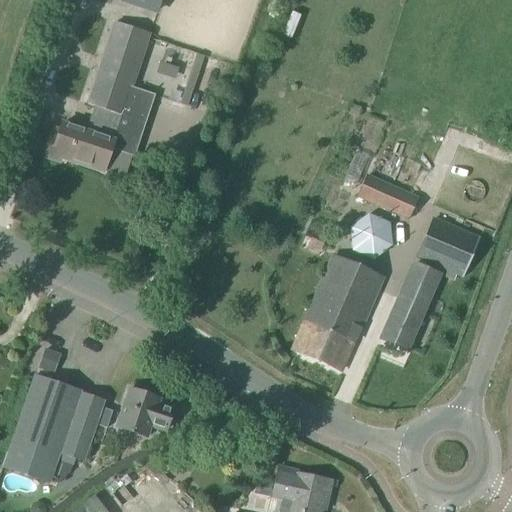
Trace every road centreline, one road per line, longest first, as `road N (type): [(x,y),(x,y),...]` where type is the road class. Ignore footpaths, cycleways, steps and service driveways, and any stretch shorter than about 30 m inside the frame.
road 1 (tertiary): [(411,450),(303,412),(168,326),(0,242)]
road 2 (tertiary): [(460,425),(511,281)]
